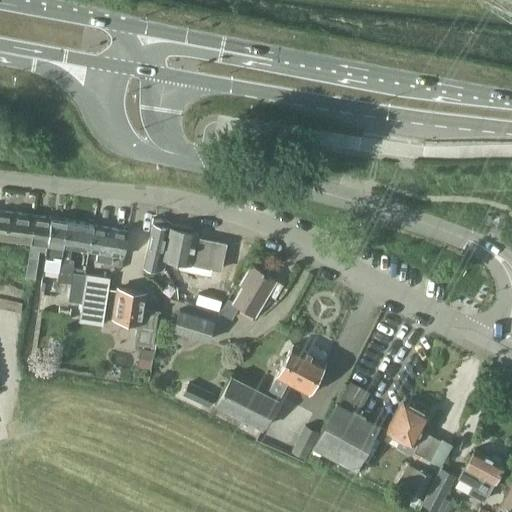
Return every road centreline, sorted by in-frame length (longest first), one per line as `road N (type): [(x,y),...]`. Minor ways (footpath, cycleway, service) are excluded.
road 1 (residential): [(0,177),(234,214),(487,341)]
road 2 (primary): [(511,99),(142,29)]
road 3 (primary): [(165,75),(511,129)]
road 4 (tertiary): [(492,255),(424,223),(195,165)]
road 5 (tertiary): [(115,66),(107,112),(113,135),(195,165)]
road 6 (primary): [(142,29),(11,0)]
